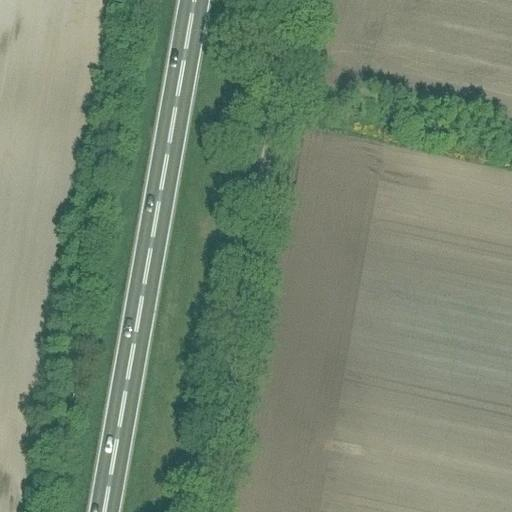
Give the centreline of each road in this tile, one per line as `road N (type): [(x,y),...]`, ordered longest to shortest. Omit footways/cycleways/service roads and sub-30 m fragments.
road 1 (unclassified): [(203,511),(296,0)]
road 2 (trunk): [(104,511),(194,0)]
